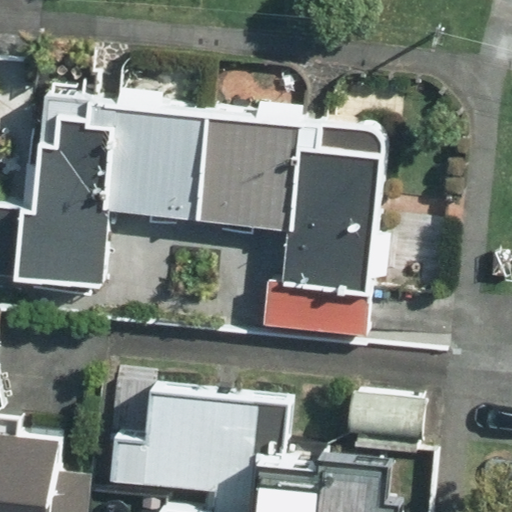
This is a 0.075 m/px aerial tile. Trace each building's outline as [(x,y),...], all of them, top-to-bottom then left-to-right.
[(0,284),(116,290),(118,228),(287,236),(285,278),(271,278),(269,329),(383,333),(393,107),(71,94),(72,59),(0,56),(0,284)] [(300,397),(161,390),(159,436),(122,435),(119,488),(210,493),(209,511),(353,511),(355,489),(326,488),(328,445),(297,443),(300,397)] [(357,434),(431,438),(433,395),(359,392),(357,434)] [(29,416),(0,414),(0,511),(57,511),(63,435),(28,433),(29,416)] [(431,438),(357,434),(355,482),(429,485),(431,438)]
